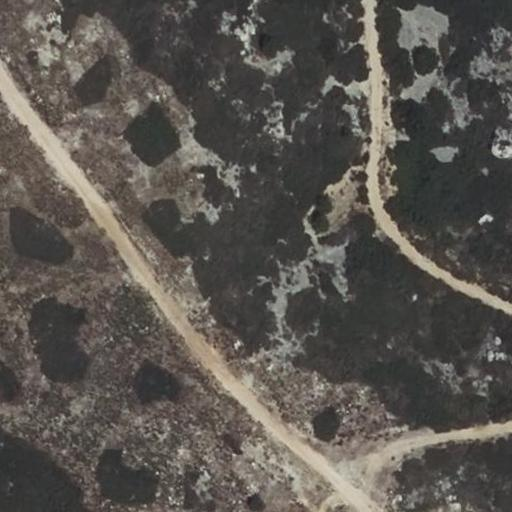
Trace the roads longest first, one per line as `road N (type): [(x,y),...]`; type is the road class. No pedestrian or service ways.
road 1 (track): [(0,60),(266,417),(366,511)]
road 2 (track): [(368,0),(373,184),(393,232),(461,286),(511,303)]
road 3 (track): [(511,426),(398,447),(350,496)]
